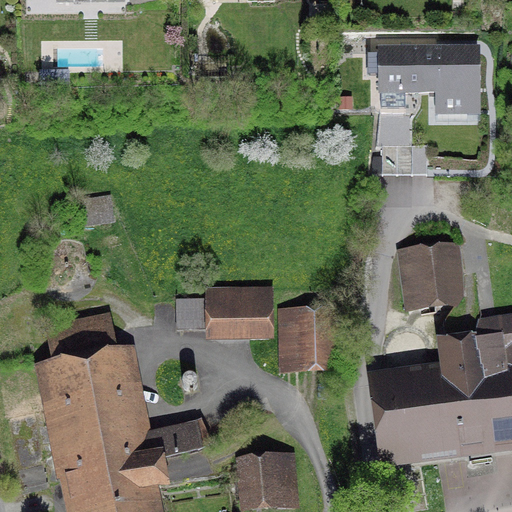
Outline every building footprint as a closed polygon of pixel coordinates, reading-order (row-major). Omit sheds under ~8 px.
[(480,50),(377,51),(377,100),(435,100),(435,120),(480,120),(480,50)] [(426,177),(426,147),(381,147),(381,177),(426,177)] [(100,220),(114,220),(114,198),(100,197),(100,220)] [(464,296),(457,246),(401,253),(408,305),(462,298),(464,296)] [(273,345),(272,289),(204,290),(205,346),(273,345)] [(342,376),(342,311),(278,311),(278,376),(342,376)] [(511,432),(511,318),(480,322),(482,313),(449,317),(446,322),(447,342),(446,342),(451,374),(378,385),(387,450),(511,432)] [(203,426),(194,429),(154,438),(157,457),(136,461),(109,319),(48,330),(82,511),(146,511),(142,488),(165,484),(161,460),(199,453),(212,446),(203,426)] [(297,508),(293,457),(272,458),(273,468),(249,470),(251,501),(275,498),(276,509),(297,508)]
